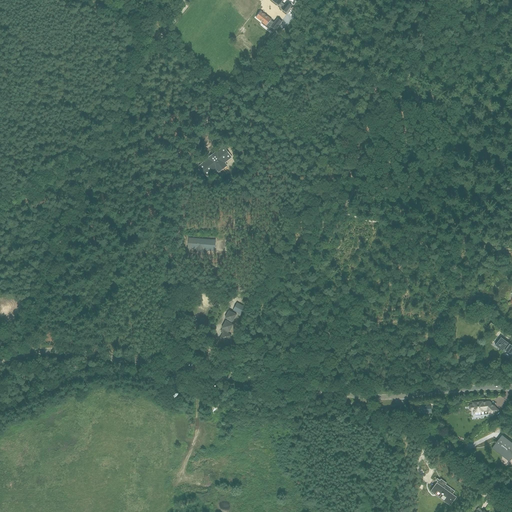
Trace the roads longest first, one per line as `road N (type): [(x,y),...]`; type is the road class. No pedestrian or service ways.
road 1 (tertiary): [(400,395),(370,397),(68,350),(0,360)]
road 2 (track): [(90,0),(191,61),(218,95),(263,72),(403,85)]
road 3 (track): [(206,373),(213,337),(235,297),(234,208),(264,155)]
road 4 (track): [(4,338),(19,328),(107,144)]
road 5 (track): [(190,0),(154,45),(107,144)]
road 6 (residential): [(511,500),(414,426),(400,395)]
road 7 (track): [(0,211),(107,144)]
